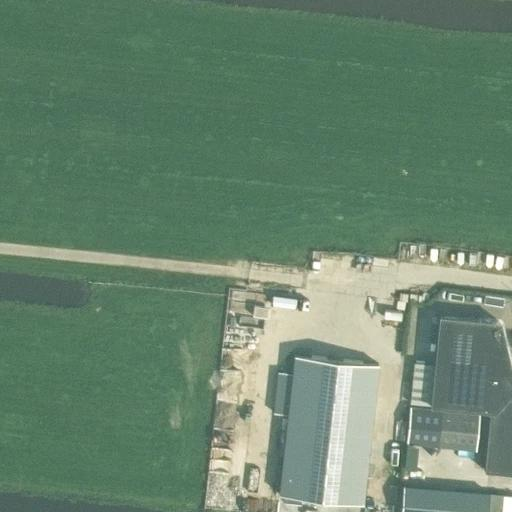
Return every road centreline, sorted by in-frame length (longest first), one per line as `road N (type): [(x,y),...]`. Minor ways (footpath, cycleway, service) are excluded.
road 1 (track): [(511,295),(0,250)]
road 2 (unknown): [(392,286),(384,471)]
